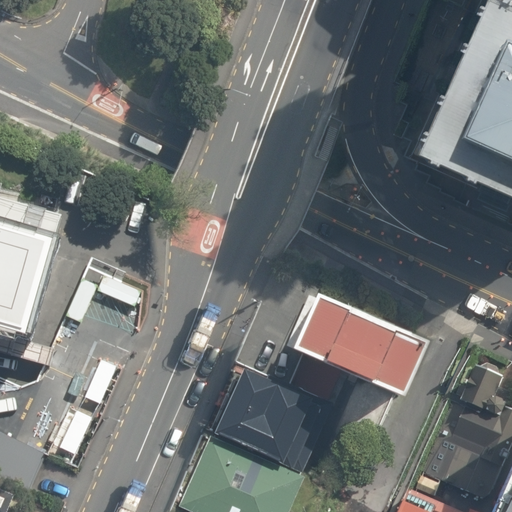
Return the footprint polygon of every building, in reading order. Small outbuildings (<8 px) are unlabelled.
[(511,4),(502,0),(481,0),(410,160),(511,204),(511,4)] [(0,313),(32,323),(62,214),(0,195),(0,313)] [(423,346),(309,295),(287,347),(291,349),(289,353),(398,402),(423,346)] [(475,358),(466,355),(450,390),(443,388),(414,464),(482,491),(511,415),(511,386),(492,379),(497,368),(491,365),(489,356),(479,354),(475,358)] [(217,427),(213,435),(301,475),(332,404),(269,375),(266,382),(243,372),(240,380),(233,381),(229,391),(231,396),(224,411),(219,412),(214,422),(217,427)] [(47,455),(0,431),(0,480),(28,494),(47,455)] [(180,507),(191,511),(288,511),(304,478),(212,436),(180,507)] [(511,511),(511,468),(493,511),(511,511)] [(473,511),(467,509),(466,511),(405,484),(391,511),(473,511)] [(0,511),(16,511),(21,501),(0,493),(0,511)]
